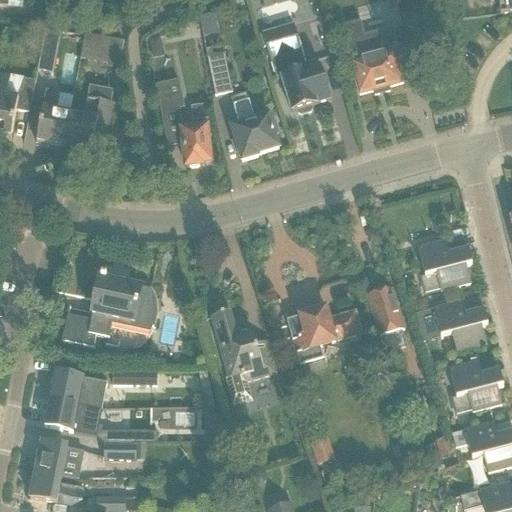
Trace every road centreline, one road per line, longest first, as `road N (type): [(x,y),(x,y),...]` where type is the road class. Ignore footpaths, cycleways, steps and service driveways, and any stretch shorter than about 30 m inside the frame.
road 1 (residential): [(38,209),(96,222),(215,219),(466,150)]
road 2 (residential): [(0,475),(20,366),(13,339),(38,209)]
road 3 (residential): [(511,326),(466,150)]
